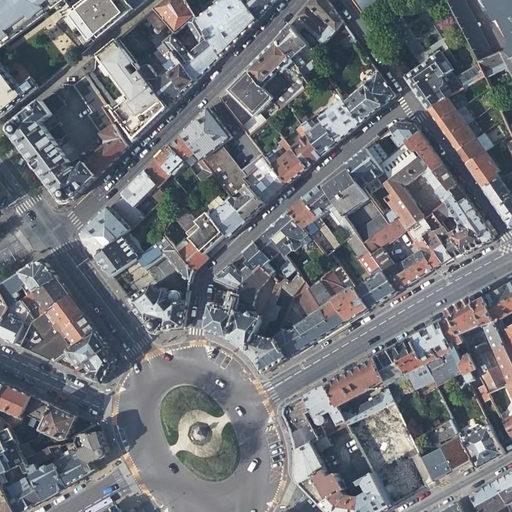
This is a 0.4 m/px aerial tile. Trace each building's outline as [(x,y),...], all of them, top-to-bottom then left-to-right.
[(0,0),(0,47),(51,9),(54,12),(57,10),(66,3),(63,0),(0,0)] [(92,48),(137,12),(127,0),(88,0),(73,12),(67,17),(92,48)] [(127,0),(137,12),(149,2),(150,0),(127,0)] [(167,0),(156,10),(177,34),(188,24),(201,45),(189,55),(174,37),(166,44),(167,46),(196,83),(205,74),(217,63),(223,58),(198,23),(185,0),(167,0)] [(215,9),(198,23),(223,58),(242,39),(260,21),(241,0),(227,0),(225,2),(223,0),(220,0),(213,6),(215,9)] [(241,0),(260,21),(270,10),(275,4),(270,0),(241,0)] [(314,0),(309,7),(338,31),(344,23),(334,8),(328,0),(314,0)] [(447,0),(479,62),(493,55),(464,0),(447,0)] [(510,41),(506,53),(507,53),(508,53),(511,56),(511,0),(484,0),(496,23),(504,38),(508,36),(510,41)] [(89,51),(92,48),(67,17),(73,12),(66,3),(57,10),(89,51)] [(327,46),(329,44),(338,31),(309,7),(296,22),(292,26),(299,34),(307,24),(323,37),(321,41),(327,46)] [(166,25),(154,11),(148,16),(159,30),(166,25)] [(332,48),(341,41),(352,33),(344,23),(338,31),(329,44),(332,48)] [(310,47),(299,34),(292,26),(285,35),(279,42),(299,70),(307,63),(300,55),(310,47)] [(359,44),(352,33),(341,41),(341,47),(346,54),(359,44)] [(138,66),(118,41),(108,49),(100,55),(105,61),(103,63),(130,96),(128,98),(131,101),(115,114),(130,133),(123,139),(130,148),(170,108),(138,66)] [(250,73),(229,93),(247,110),(253,117),(249,121),(242,128),(250,137),(267,123),(258,114),(272,103),(274,101),(264,89),(278,75),(286,83),(299,70),(279,42),(249,72),(250,73)] [(175,62),(176,63),(178,66),(169,74),(185,94),(192,87),(196,83),(167,46),(160,51),(167,59),(168,59),(172,64),(175,62)] [(442,53),(407,79),(430,111),(449,99),(457,94),(465,89),(453,72),(454,71),(442,53)] [(511,56),(508,53),(507,53),(506,53),(504,53),(499,53),(493,55),(479,62),(480,64),(486,76),(487,78),(509,69),(511,75),(511,56)] [(274,101),(272,103),(279,112),(311,85),(305,76),(317,63),(313,57),(307,63),(299,70),(286,83),(287,90),(274,101)] [(144,61),(138,66),(170,108),(179,100),(185,94),(169,74),(168,73),(160,79),(144,61)] [(166,71),(168,73),(169,74),(178,66),(176,63),(166,71)] [(476,82),(486,76),(480,64),(470,70),(476,82)] [(24,103),(40,90),(32,80),(20,89),(2,65),(0,66),(0,117),(2,121),(24,103)] [(369,83),(350,98),(346,102),(362,124),(378,112),(396,97),(379,73),(368,82),(369,83)] [(88,116),(101,135),(115,127),(104,110),(108,106),(99,95),(86,77),(74,86),(91,112),(88,116)] [(465,107),(457,94),(449,99),(458,111),(465,107)] [(99,178),(86,164),(78,172),(75,168),(71,170),(68,166),(77,158),(67,145),(61,149),(57,143),(65,136),(57,126),(49,132),(42,124),(65,106),(58,97),(53,97),(49,99),(43,102),(14,126),(13,127),(12,130),(12,132),(13,134),(19,142),(38,167),(57,193),(62,201),(65,203),(68,204),(70,204),(73,203),(99,178)] [(322,117),(324,121),(338,144),(349,136),(362,124),(346,102),(344,99),(322,117)] [(430,111),(439,124),(458,111),(449,99),(430,111)] [(475,121),(465,107),(458,111),(468,126),(475,121)] [(233,138),(210,110),(204,116),(183,136),(201,157),(214,174),(223,185),(231,196),(235,201),(243,194),(251,187),(244,179),(246,176),(242,172),(223,146),(233,138)] [(439,124),(449,138),(468,126),(458,111),(439,124)] [(310,121),(303,126),(325,156),(332,150),(338,144),(324,121),(315,128),(310,121)] [(388,131),(401,147),(406,143),(421,132),(416,125),(399,123),(388,131)] [(298,145),(293,149),(309,169),(317,162),(325,156),(303,126),(299,129),(306,138),(298,145)] [(478,139),(468,126),(449,138),(458,152),(478,139)] [(115,127),(101,135),(105,141),(106,141),(106,143),(106,145),(105,146),(86,164),(99,178),(130,148),(123,139),(115,127)] [(423,174),(427,179),(444,205),(448,203),(456,197),(463,192),(459,186),(452,191),(438,171),(445,166),(421,132),(406,143),(418,159),(391,180),(387,183),(395,193),(389,198),(390,201),(401,219),(408,231),(417,225),(425,219),(420,211),(407,186),(418,178),(423,174)] [(387,139),(384,134),(376,141),(379,145),(387,139)] [(202,184),(214,174),(201,157),(183,136),(177,142),(171,149),(186,163),(195,155),(206,169),(197,177),(202,184)] [(287,155),(282,159),(273,166),(289,186),(300,176),(309,169),(293,149),(288,143),(285,139),(281,144),(285,148),(286,153),(287,155)] [(293,139),(288,143),(293,149),(298,145),(293,139)] [(487,153),(478,139),(458,152),(468,165),(487,153)] [(418,159),(406,143),(401,147),(389,156),(379,145),(376,141),(367,147),(385,173),(391,180),(418,159)] [(375,180),(381,176),(385,173),(367,147),(358,155),(346,163),(350,168),(366,187),(375,180)] [(174,180),(178,176),(175,173),(183,166),(186,169),(189,166),(186,163),(171,149),(166,154),(158,161),(171,176),(174,180)] [(500,172),(487,153),(468,165),(485,190),(502,180),(498,174),(500,172)] [(258,158),(262,162),(267,158),(263,154),(258,158)] [(277,154),(269,161),(273,166),(282,159),(277,154)] [(242,172),(246,176),(258,166),(262,162),(258,158),(242,172)] [(256,184),(252,188),(268,205),(277,196),(289,186),(273,166),(269,161),(267,158),(262,162),(258,166),(268,177),(258,186),(256,184)] [(159,187),(171,176),(158,161),(154,165),(147,172),(159,187)] [(178,176),(186,169),(183,166),(175,173),(178,176)] [(459,186),(445,166),(438,171),(452,191),(459,186)] [(373,197),(370,193),(366,187),(350,168),(336,177),(324,185),(348,215),(373,197)] [(161,190),(159,187),(147,172),(136,183),(123,196),(131,203),(139,210),(144,206),(141,203),(151,195),(154,197),(161,190)] [(387,183),(391,180),(385,173),(381,176),(387,183)] [(422,183),(427,179),(423,174),(418,178),(422,183)] [(511,174),(502,180),(485,190),(511,227),(511,174)] [(380,186),(375,180),(366,187),(370,193),(380,186)] [(333,211),(355,236),(361,231),(360,230),(348,215),(324,185),(321,183),(317,186),(313,190),(305,198),(323,219),(333,211)] [(247,198),(238,206),(250,222),(260,212),(268,205),(252,188),(251,187),(243,194),(247,198)] [(467,198),(463,192),(456,197),(460,203),(467,198)] [(131,203),(123,196),(116,202),(111,208),(132,229),(139,223),(146,217),(142,213),(139,210),(131,203)] [(228,201),(211,215),(221,227),(228,236),(231,240),(242,229),(250,222),(238,206),(235,201),(231,196),(227,199),(228,201)] [(463,226),(450,233),(464,255),(475,250),(487,244),(460,203),(456,197),(448,203),(463,226)] [(307,230),(315,223),(317,221),(329,234),(333,230),(323,219),(305,198),(297,206),(291,212),(307,230)] [(460,203),(487,244),(492,241),(496,239),(479,215),(467,198),(460,203)] [(381,207),(385,213),(392,225),(401,219),(390,201),(381,207)] [(218,244),(228,236),(221,227),(211,215),(210,213),(199,223),(186,207),(175,219),(194,242),(202,251),(206,255),(218,244)] [(442,207),(435,212),(440,218),(443,215),(444,210),(442,207)] [(132,229),(111,208),(86,232),(85,233),(84,235),(84,237),(84,240),(84,241),(97,258),(123,237),(130,232),(132,229)] [(423,209),(420,211),(425,219),(430,215),(427,210),(425,212),(423,209)] [(315,239),(307,230),(291,212),(278,223),(269,232),(283,249),(287,255),(294,249),(298,250),(303,247),(309,245),(315,239)] [(441,221),(440,218),(435,212),(433,213),(430,215),(425,219),(417,225),(423,235),(430,231),(430,229),(441,221)] [(385,213),(360,230),(361,231),(368,242),(392,225),(385,213)] [(385,249),(409,231),(408,231),(401,219),(392,225),(368,242),(374,252),(399,292),(418,280),(434,271),(421,251),(396,267),(385,249)] [(345,243),(333,230),(329,234),(317,221),(315,223),(334,251),(345,243)] [(440,268),(444,265),(426,239),(423,235),(417,225),(408,231),(409,231),(412,237),(421,251),(434,271),(440,268)] [(445,227),(437,233),(455,260),(460,258),(464,255),(450,233),(445,227)] [(352,238),(365,258),(374,252),(368,242),(361,231),(355,236),(352,238)] [(146,253),(130,232),(123,237),(140,258),(146,253)] [(272,259),(283,249),(269,232),(262,238),(257,242),(272,259)] [(436,232),(426,239),(444,265),(449,263),(455,260),(437,233),(436,232)] [(104,268),(113,279),(138,259),(140,258),(123,237),(97,258),(104,268)] [(183,278),(192,281),(195,274),(196,272),(179,252),(166,237),(156,245),(162,252),(183,278)] [(194,242),(179,252),(196,272),(203,265),(209,260),(206,255),(202,251),(194,242)] [(268,263),(272,259),(257,242),(251,248),(245,254),(261,268),(272,277),(273,277),(276,275),(274,273),(275,271),(268,263)] [(145,267),(162,252),(156,245),(148,251),(146,253),(140,258),(138,259),(145,267)] [(366,282),(358,287),(372,309),(388,299),(399,292),(374,252),(365,258),(364,259),(375,276),(370,280),(368,277),(365,279),(366,282)] [(238,289),(236,296),(242,297),(247,285),(261,268),(245,254),(240,258),(246,264),(247,263),(249,265),(244,270),(239,270),(233,264),(230,266),(217,278),(217,281),(238,289)] [(279,267),(288,276),(296,266),(290,258),(279,267)] [(26,292),(28,296),(59,278),(52,269),(48,264),(38,262),(21,273),(0,286),(0,287),(11,306),(19,302),(16,298),(13,291),(22,285),(28,281),(32,287),(27,291),(26,292)] [(351,276),(342,262),(339,265),(337,267),(345,280),(351,276)] [(296,275),(298,276),(302,273),(296,266),(288,276),(286,278),(289,281),(290,281),(296,275)] [(259,292),(272,277),(261,268),(247,285),(242,297),(249,300),(247,307),(253,309),(259,292)] [(332,271),(322,279),(350,322),(361,315),(372,309),(358,287),(357,286),(348,291),(345,286),(342,288),(332,271)] [(295,297),(296,294),(308,281),(302,273),(298,276),(294,281),(290,281),(289,281),(286,278),(281,284),(279,282),(265,318),(249,356),(255,365),(261,375),(279,365),(290,358),(279,336),(277,341),(264,336),(270,321),(272,321),(276,321),(281,308),(276,306),(283,286),(295,297)] [(28,296),(23,299),(37,319),(71,295),(63,284),(59,278),(28,296)] [(286,320),(279,336),(290,358),(299,353),(311,346),(327,336),(343,326),(350,322),(322,279),(313,287),(308,281),(296,294),(312,319),(304,324),(303,322),(296,326),(297,328),(290,333),(288,330),(291,323),(286,320)] [(511,284),(500,291),(486,299),(500,335),(501,334),(507,331),(504,321),(506,316),(511,314),(511,313),(511,284)] [(23,288),(22,285),(13,291),(16,298),(19,297),(20,295),(18,292),(23,288)] [(0,324),(4,316),(11,306),(0,287),(0,324)] [(153,287),(131,303),(135,308),(155,335),(171,330),(185,328),(188,306),(189,302),(183,302),(182,298),(181,296),(179,295),(177,294),(174,294),(171,296),(166,289),(159,295),(153,287)] [(69,353),(98,332),(71,295),(37,319),(32,323),(21,347),(55,362),(69,353)] [(230,311),(212,306),(210,317),(207,330),(230,340),(244,313),(247,307),(249,300),(242,297),(236,296),(235,295),(230,311)] [(4,316),(0,324),(0,337),(15,344),(21,347),(32,323),(37,319),(23,299),(19,302),(11,306),(4,316)] [(511,379),(511,381),(511,358),(501,334),(500,335),(486,299),(481,301),(476,304),(462,311),(451,317),(461,335),(485,324),(509,380),(511,379)] [(265,318),(244,313),(230,340),(239,347),(249,356),(265,318)] [(458,345),(464,342),(461,335),(451,317),(446,320),(441,323),(454,351),(465,373),(470,383),(477,380),(473,372),(478,369),(470,354),(466,356),(462,358),(457,349),(460,348),(458,345)] [(445,355),(454,351),(441,323),(425,330),(412,337),(427,365),(430,371),(438,387),(452,380),(443,364),(440,359),(434,349),(437,347),(443,357),(444,357),(444,356),(445,355)] [(501,334),(511,358),(511,328),(507,331),(501,334)] [(80,369),(83,367),(111,349),(98,332),(69,353),(80,369)] [(408,376),(427,365),(412,337),(402,342),(393,347),(408,376)] [(462,347),(466,356),(470,354),(469,352),(464,342),(458,345),(460,348),(462,347)] [(487,343),(469,352),(470,354),(478,369),(486,385),(490,394),(507,385),(487,343)] [(394,383),(408,376),(393,347),(385,351),(372,358),(394,399),(400,396),(394,383)] [(88,374),(86,376),(103,384),(106,382),(110,374),(111,372),(118,362),(118,361),(118,358),(116,356),(111,349),(83,367),(88,374)] [(465,373),(454,351),(445,355),(456,377),(457,377),(465,373)] [(396,402),(394,399),(372,358),(349,370),(328,381),(349,422),(350,425),(396,402)] [(463,388),(468,385),(471,384),(470,383),(465,373),(457,377),(463,388)] [(0,401),(8,384),(0,380),(0,401)] [(318,387),(305,394),(320,423),(320,424),(323,425),(324,425),(325,424),(327,423),(328,421),(327,418),(325,417),(323,417),(332,412),(340,427),(349,422),(328,381),(318,387)] [(0,401),(0,409),(21,421),(25,414),(33,396),(21,390),(8,384),(0,401)] [(476,395),(471,384),(468,385),(473,396),(476,395)] [(493,398),(490,394),(486,385),(480,388),(486,401),(493,398)] [(318,430),(322,428),(322,427),(320,423),(305,394),(284,406),(282,410),(282,414),(285,420),(289,429),(291,437),(293,448),(293,455),(320,441),(313,427),(315,425),(318,430)] [(37,420),(46,424),(54,405),(42,400),(33,396),(25,414),(37,420)] [(69,439),(79,417),(66,411),(54,405),(46,424),(43,431),(63,441),(69,439)] [(37,420),(25,414),(21,421),(33,426),(37,420)] [(442,446),(462,435),(454,418),(446,423),(434,429),(442,446)] [(190,426),(188,435),(193,443),(201,446),(210,441),(212,432),(207,424),(199,421),(190,426)] [(330,423),(322,427),(322,428),(327,437),(328,437),(335,433),(330,423)] [(491,424),(464,439),(474,459),(478,467),(476,468),(477,469),(494,460),(506,453),(502,445),(491,424)] [(19,426),(17,426),(12,429),(15,435),(22,431),(19,426)] [(11,430),(0,435),(0,474),(0,475),(6,486),(18,511),(25,511),(32,508),(47,500),(28,461),(22,450),(15,435),(12,429),(11,430)] [(428,433),(439,455),(445,452),(442,446),(434,429),(428,433)] [(81,451),(82,452),(93,474),(99,470),(108,466),(104,458),(108,456),(109,453),(109,449),(106,442),(103,434),(81,439),(84,444),(86,446),(87,448),(81,451)] [(464,439),(462,435),(442,446),(445,452),(453,467),(454,470),(460,467),(470,461),(474,459),(464,439)] [(332,446),(328,437),(327,437),(320,441),(293,455),(293,462),(293,475),(294,477),(295,481),(298,485),(328,470),(319,453),(332,446)] [(29,446),(22,450),(28,461),(36,457),(29,446)] [(59,446),(52,448),(70,487),(82,480),(93,474),(82,452),(66,461),(59,446)] [(28,461),(47,500),(59,493),(70,487),(52,448),(36,457),(28,461)] [(430,454),(423,458),(427,465),(435,481),(446,475),(449,473),(447,471),(453,467),(445,452),(439,455),(432,459),(430,454)] [(351,462),(362,482),(375,475),(365,454),(351,462)] [(332,477),(328,470),(298,485),(308,495),(319,506),(345,491),(348,490),(341,477),(341,476),(340,474),(339,474),(337,474),(332,477)] [(509,504),(511,501),(511,473),(497,482),(509,504)] [(348,495),(345,491),(319,506),(324,511),(381,511),(392,506),(388,499),(375,475),(362,482),(360,483),(361,486),(366,483),(371,492),(360,498),(348,495)] [(493,511),(499,509),(509,504),(497,482),(473,495),(482,511),(493,511)] [(18,511),(6,486),(0,489),(0,511),(18,511)] [(392,506),(398,502),(395,496),(388,499),(392,506)] [(466,511),(461,501),(441,511),(466,511)]
